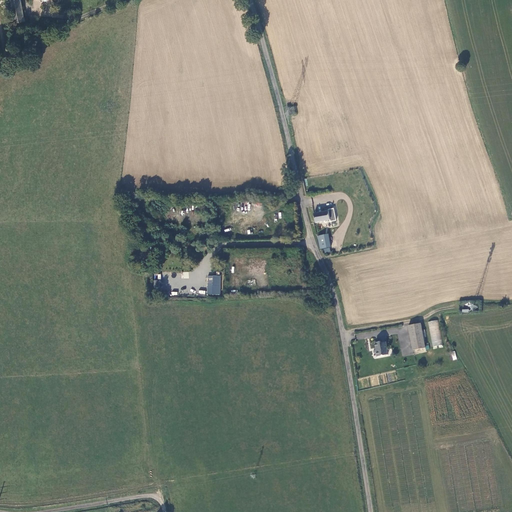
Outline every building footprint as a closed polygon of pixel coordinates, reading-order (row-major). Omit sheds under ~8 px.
[(10,0),(16,30),(27,28),(21,0),(10,0)] [(330,221),(329,211),(313,214),(315,224),(322,223),(330,221)] [(318,236),(320,249),(331,247),(329,237),(328,234),(318,236)] [(207,294),(220,295),(221,276),(207,275),(207,294)] [(428,321),(432,346),(442,345),(438,320),(428,321)] [(409,326),(414,351),(426,349),(421,324),(409,326)] [(376,351),(377,357),(388,356),(387,350),(388,350),(387,343),(381,344),(381,342),(375,343),(376,349),(377,348),(378,351),(376,351)] [(420,374),(404,374),(404,383),(420,383),(420,374)]
